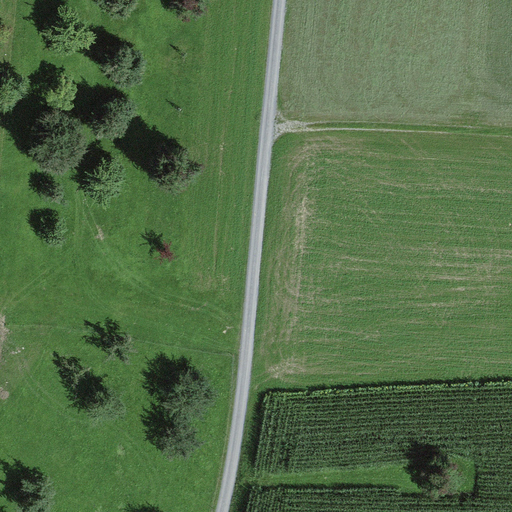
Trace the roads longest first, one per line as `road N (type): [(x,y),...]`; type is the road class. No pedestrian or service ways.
road 1 (track): [(220,511),(268,127),(275,0)]
road 2 (track): [(511,133),(268,127)]
